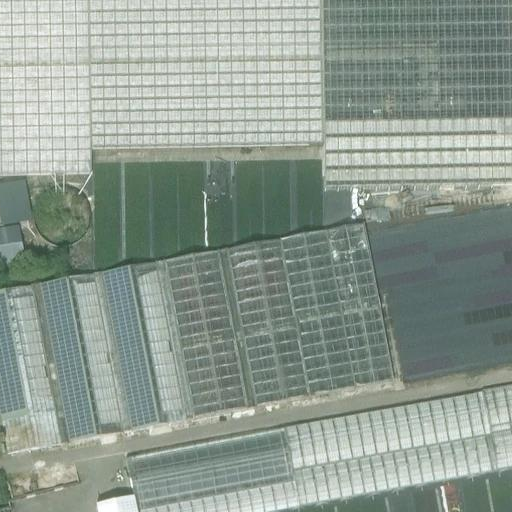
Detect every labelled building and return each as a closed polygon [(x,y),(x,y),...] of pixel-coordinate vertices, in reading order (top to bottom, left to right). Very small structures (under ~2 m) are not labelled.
[(318,0),(0,0),(0,178),(90,177),(89,152),(321,148),(318,0)] [(262,190),(262,233),(291,233),(291,210),(290,210),(290,150),(216,150),(216,168),(227,168),(227,167),(250,167),(250,183),(254,183),(254,204),(259,204),(259,190),(262,190)] [(511,364),(511,259),(502,203),(464,210),(493,367),(511,364)] [(457,211),(420,218),(449,375),(486,368),(457,211)] [(441,377),(412,219),(374,226),(405,383),(441,377)] [(363,227),(325,234),(354,392),(392,385),(363,227)] [(16,230),(0,232),(0,268),(22,265),(16,230)] [(325,234),(279,242),(309,401),(354,392),(325,234)] [(279,242),(225,253),(253,411),(309,401),(279,242)] [(216,255),(163,265),(192,423),(244,413),(216,255)] [(154,266),(101,276),(130,435),(182,425),(154,266)] [(91,278),(37,289),(66,447),(120,437),(91,278)] [(30,290),(0,295),(0,423),(53,414),(30,290)] [(511,387),(482,393),(496,474),(511,470),(511,387)] [(465,398),(300,427),(306,462),(471,433),(465,398)] [(53,414),(0,423),(0,432),(2,441),(0,441),(0,449),(3,449),(5,458),(59,449),(53,414)] [(284,433),(124,462),(131,501),(132,507),(292,479),(284,433)] [(472,439),(301,469),(307,506),(479,476),(472,439)] [(293,484),(136,511),(273,511),(297,508),(293,484)] [(131,501),(95,507),(96,511),(132,511),(132,507),(131,501)]
